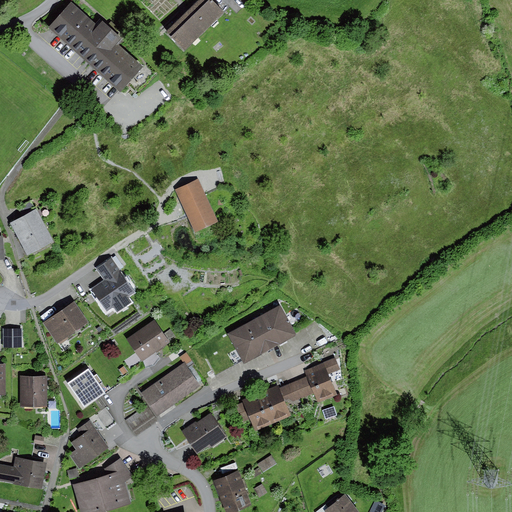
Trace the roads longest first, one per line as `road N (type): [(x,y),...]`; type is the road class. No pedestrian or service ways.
road 1 (residential): [(210,511),(203,486),(151,448),(152,433),(193,403),(302,358)]
road 2 (residential): [(0,302),(31,303),(105,254)]
